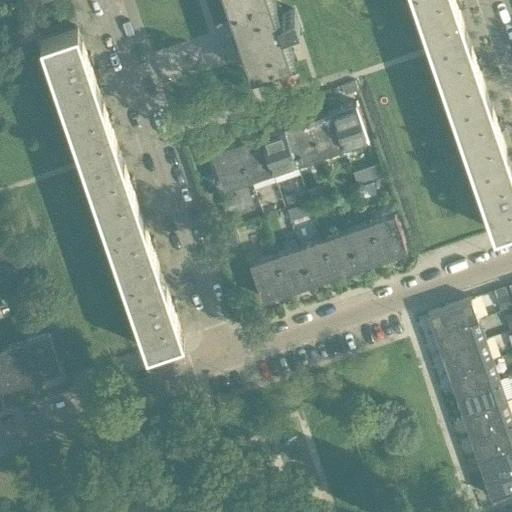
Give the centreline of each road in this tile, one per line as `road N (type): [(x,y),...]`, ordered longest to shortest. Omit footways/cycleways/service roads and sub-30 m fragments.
road 1 (residential): [(211,361),(209,312),(102,0)]
road 2 (residential): [(211,361),(511,258)]
road 3 (residential): [(0,432),(211,361)]
